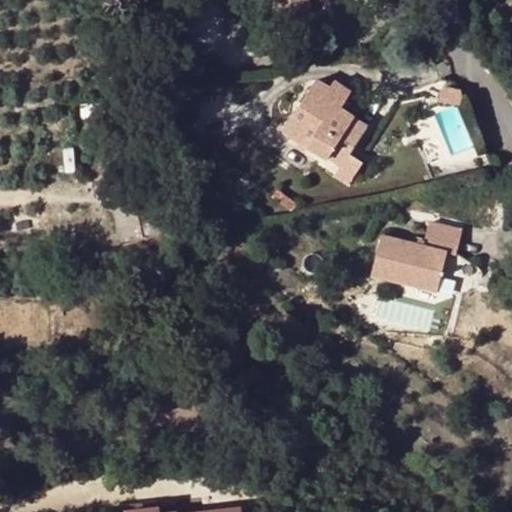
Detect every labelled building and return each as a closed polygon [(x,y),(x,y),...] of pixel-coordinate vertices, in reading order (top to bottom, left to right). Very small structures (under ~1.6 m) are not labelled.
[(262,0),(264,8),(273,6),(276,23),(312,16),(308,0),(262,0)] [(334,83),(329,90),(316,82),(283,132),(327,160),(333,150),(347,158),(348,157),(367,128),(340,111),(350,93),(334,83)] [(439,99),(443,104),(459,105),(459,95),(457,91),(446,88),(440,94),(439,99)] [(116,102),(80,105),(83,133),(118,132),(116,102)] [(340,169),(347,158),(333,150),(327,160),(340,169)] [(186,166),(183,154),(176,155),(178,167),(186,166)] [(347,158),(340,169),(353,177),(362,165),(348,157),(347,158)] [(340,169),(333,179),(347,187),(353,177),(340,169)] [(298,203),(279,190),(273,196),(293,211),(298,203)] [(160,199),(115,209),(122,242),(167,232),(160,199)] [(423,246),(381,235),(371,276),(406,285),(437,293),(447,254),(455,257),(461,233),(429,225),(423,246)] [(435,301),(437,293),(406,285),(403,294),(435,301)] [(158,502),(122,504),(122,511),(229,511),(229,506),(159,510),(158,502)]
